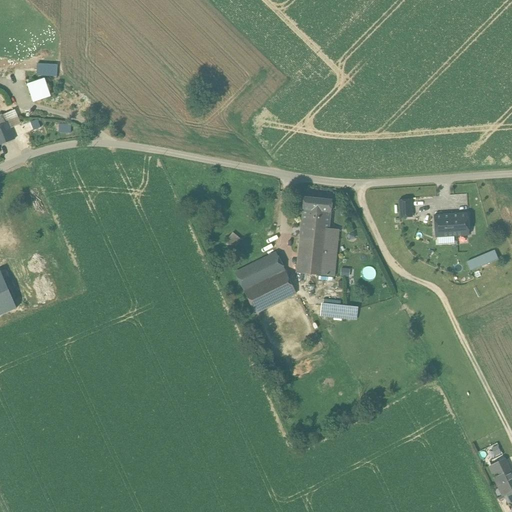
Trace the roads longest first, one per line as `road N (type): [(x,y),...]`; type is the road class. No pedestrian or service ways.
road 1 (track): [(511,174),(349,185),(97,144),(64,147),(0,174)]
road 2 (track): [(511,435),(438,289),(393,264),(356,185)]
road 3 (track): [(115,146),(93,124),(31,105),(0,81)]
road 4 (track): [(286,177),(281,248),(308,299)]
